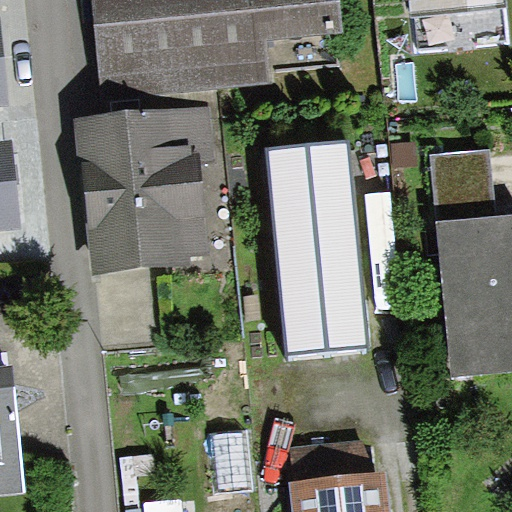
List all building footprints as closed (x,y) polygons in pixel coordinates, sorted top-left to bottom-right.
[(98,0),(105,93),(262,81),(260,61),(337,55),(332,0),(98,0)] [(412,0),(414,15),(503,6),(502,0),(412,0)] [(0,105),(9,105),(0,19),(0,105)] [(190,123),(87,132),(99,268),(184,260),(183,246),(201,244),(190,123)] [(0,233),(20,231),(12,140),(0,140),(0,233)] [(417,142),(393,143),(393,168),(418,167),(417,142)] [(346,145),(271,152),(290,349),(365,342),(346,145)] [(488,152),(432,158),(440,222),(496,215),(488,152)] [(511,372),(511,213),(496,215),(440,222),(454,378),(511,372)] [(0,489),(21,487),(9,367),(0,367),(0,489)] [(384,511),(382,484),(301,493),(302,511),(384,511)]
